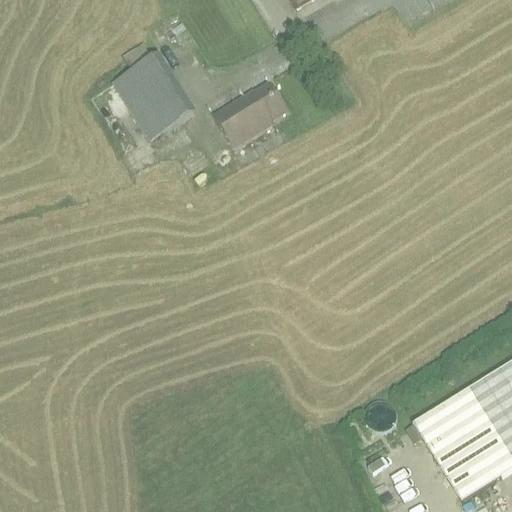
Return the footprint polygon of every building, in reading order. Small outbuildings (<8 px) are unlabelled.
[(288,0),(297,15),(322,0),(288,0)] [(148,146),(196,115),(158,57),(111,87),(148,146)] [(288,116),(270,87),(255,96),(253,94),(212,120),(233,154),(274,128),(272,125),(288,116)] [(511,369),(415,429),(462,506),(511,476),(511,369)] [(503,511),(511,511),(511,503),(508,496),(498,501),(503,511)] [(412,511),(432,511),(433,511),(426,502),(412,511)]
